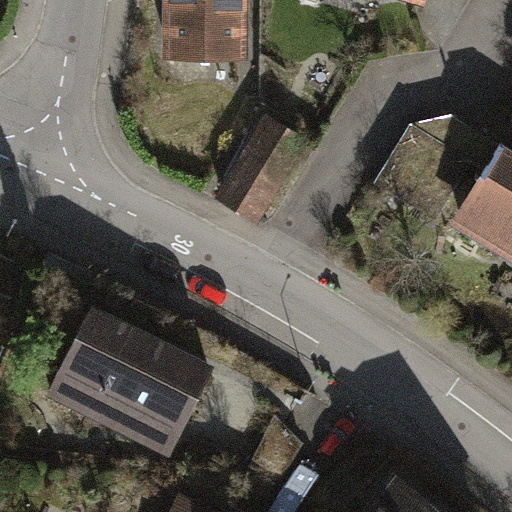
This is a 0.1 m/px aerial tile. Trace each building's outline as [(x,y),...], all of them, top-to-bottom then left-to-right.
[(171,0),(172,63),(249,63),(249,0),(171,0)] [(326,0),(327,0),(366,12),(369,0),(326,0)] [(303,17),(277,15),(275,37),(301,39),(303,17)] [(269,115),(222,196),(264,221),(312,140),(269,115)] [(453,149),(411,124),(378,180),(420,205),(453,149)] [(511,141),(508,139),(456,222),(511,256),(511,141)] [(220,360),(100,294),(49,387),(170,452),(220,360)] [(366,511),(452,511),(397,471),(366,511)] [(223,511),(183,493),(173,511),(223,511)]
